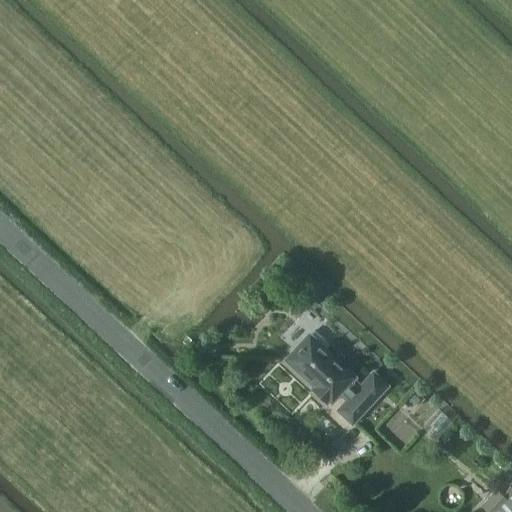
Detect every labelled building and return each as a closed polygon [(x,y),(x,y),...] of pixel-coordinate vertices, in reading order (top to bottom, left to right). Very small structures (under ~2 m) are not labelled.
[(354,423),(388,386),(374,373),(361,387),(353,379),(354,377),(339,363),(345,356),(332,344),(326,351),(310,336),(289,359),(333,400),(339,394),(341,392),(349,400),(340,410),(354,423)] [(377,426),(399,446),(420,424),(398,403),(377,426)] [(440,410),(424,428),(436,439),(452,421),(440,410)] [(508,502),(511,497),(511,488),(510,486),(501,495),(508,502)] [(498,492),(484,507),(482,509),(485,511),(511,511),(511,497),(508,502),(501,495),(498,492)]
